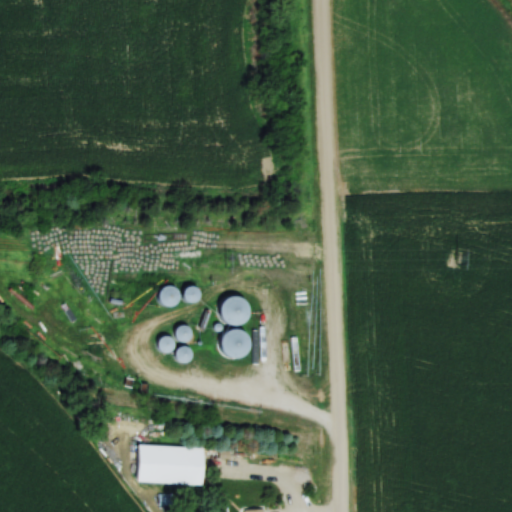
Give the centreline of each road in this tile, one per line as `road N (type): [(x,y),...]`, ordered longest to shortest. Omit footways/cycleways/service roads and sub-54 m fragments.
road 1 (residential): [(320,0),(337,511)]
road 2 (residential): [(336,432),(272,405),(138,382)]
